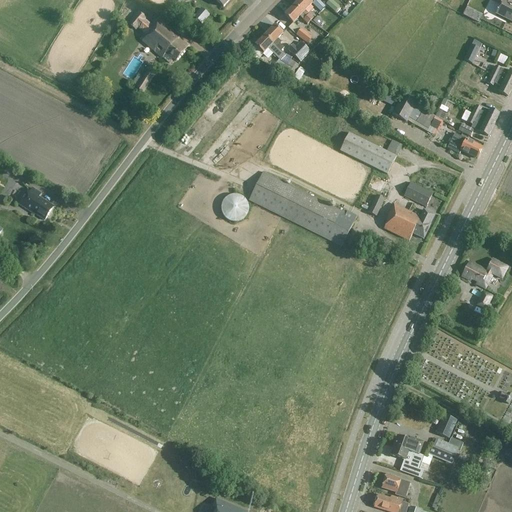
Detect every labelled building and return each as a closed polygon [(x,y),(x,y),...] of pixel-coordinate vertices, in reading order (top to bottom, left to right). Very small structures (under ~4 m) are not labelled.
[(306,0),(300,0),(293,7),(309,23),(313,19),(305,11),(312,4),(306,0)] [(339,8),(330,0),(329,0),(325,5),(335,13),(339,8)] [(338,0),(336,4),(346,10),(349,4),(340,0),(338,0)] [(493,0),(492,1),(500,6),(496,15),(511,23),(511,5),(509,4),(510,0),(493,0)] [(288,29),(295,36),(307,46),(313,39),(301,29),(300,31),(293,24),(299,17),(307,25),(309,23),(293,7),(284,17),(292,25),(288,29)] [(129,25),(135,30),(137,29),(144,35),(140,41),(161,59),(162,59),(169,64),(173,60),(175,62),(188,46),(179,39),(176,40),(172,36),(174,34),(157,20),(152,26),(144,20),(145,18),(138,13),(129,25)] [(317,18),(312,22),(318,28),(323,23),(317,18)] [(113,23),(108,31),(113,33),(117,25),(113,23)] [(317,42),(322,37),(311,26),(305,32),(317,42)] [(284,49),(276,42),(283,35),(274,27),(264,37),(280,53),(281,52),(284,49)] [(277,56),(278,55),(278,56),(277,57),(281,61),(286,56),(281,52),(280,53),(264,37),(255,47),(263,55),(270,48),(277,56)] [(301,44),(290,54),(299,63),(310,52),(301,44)] [(463,60),(471,65),(472,65),(480,50),(471,46),(468,51),(463,60)] [(288,78),(289,75),(290,74),(293,75),(299,67),(295,65),(296,64),(291,61),(287,67),(282,64),(279,68),(275,66),(273,69),(288,78)] [(154,77),(151,75),(154,70),(150,67),(146,72),(145,72),(142,78),(138,76),(131,86),(143,95),(154,77)] [(495,67),(491,76),(511,86),(511,72),(509,71),(508,73),(495,67)] [(494,84),(501,88),(498,93),(507,98),(511,87),(511,86),(491,76),(487,85),(492,87),(494,84)] [(405,123),(406,122),(407,121),(408,118),(417,123),(415,126),(426,132),(430,126),(437,131),(441,124),(433,120),(434,118),(415,105),(401,97),(395,108),(391,115),(405,123)] [(333,150),(351,116),(316,98),(304,120),(316,126),(310,138),(333,150)] [(231,110),(228,108),(231,105),(226,100),(208,120),(215,126),(231,110)] [(441,106),(439,110),(447,115),(450,110),(441,106)] [(476,107),(470,118),(492,128),(498,115),(489,110),(487,115),(480,111),(481,109),(476,107)] [(471,129),(479,132),(478,133),(487,137),(492,128),(470,118),(467,124),(472,126),(471,129)] [(199,148),(216,130),(207,121),(190,139),(199,148)] [(447,135),(456,130),(451,122),(443,127),(447,135)] [(457,132),(467,137),(470,138),(474,131),(471,129),(461,124),(457,132)] [(391,142),(386,153),(348,134),(339,152),(387,176),(396,158),(401,147),(391,142)] [(451,141),(450,144),(447,150),(459,155),(461,152),(476,160),(482,149),(460,138),(455,135),(451,141)] [(262,174),(249,201),(341,247),(356,218),(346,213),(345,216),(262,174)] [(410,184),(403,197),(425,208),(432,195),(410,184)] [(26,190),(16,205),(34,216),(34,215),(44,222),(53,208),(38,198),(41,195),(33,189),(30,193),(26,190)] [(247,210),(247,209),(247,207),(247,206),(247,205),(247,204),(246,203),(246,202),(245,201),(244,200),(243,199),(243,198),(242,198),(241,197),(240,196),(237,196),(236,195),(235,195),(234,195),(233,195),(232,195),(230,196),(229,196),(228,196),(227,197),(226,198),(225,198),(224,199),(224,200),(223,201),(222,202),(222,203),(221,204),(221,205),(221,206),(220,207),(220,209),(220,210),(221,211),(221,212),(221,213),(222,214),(222,215),(223,216),(224,217),(224,218),(225,219),(226,220),(227,220),(228,221),(229,221),(230,222),(231,222),(234,222),(235,222),(236,222),(237,222),(238,221),(240,221),(241,220),(242,220),(243,219),(243,218),(244,217),(245,216),(246,215),(246,214),(247,213),(247,212),(247,211),(247,210)] [(368,214),(376,218),(384,201),(376,197),(368,214)] [(387,222),(383,230),(408,243),(412,235),(422,241),(430,226),(429,226),(434,217),(423,212),(419,219),(393,205),(385,221),(387,222)] [(469,263),(461,278),(470,283),(471,280),(477,283),(475,286),(485,291),(492,276),(501,281),(508,269),(493,261),(487,273),(469,263)] [(486,312),(493,298),(483,294),(475,306),(486,312)] [(502,394),(500,398),(504,401),(503,403),(508,406),(511,398),(511,397),(508,395),(507,397),(502,394)] [(443,416),(435,434),(449,440),(457,422),(443,416)] [(466,424),(463,438),(469,440),(472,426),(466,424)] [(412,439),(411,442),(396,437),(393,447),(419,457),(420,456),(424,443),(423,443),(412,439)] [(429,456),(452,465),(459,449),(436,439),(429,456)] [(390,457),(405,462),(401,473),(421,480),(423,472),(418,471),(422,464),(429,467),(432,461),(420,456),(419,457),(393,447),(390,457)] [(409,485),(400,482),(401,481),(394,479),(395,478),(387,475),(387,476),(386,476),(382,488),(396,493),(395,496),(404,500),(409,485)] [(418,492),(421,480),(414,479),(411,491),(418,492)] [(373,509),(384,511),(406,511),(409,505),(403,503),(403,501),(391,497),(390,500),(377,496),(373,509)] [(244,511),(216,500),(212,509),(216,510),(215,511),(244,511)]
